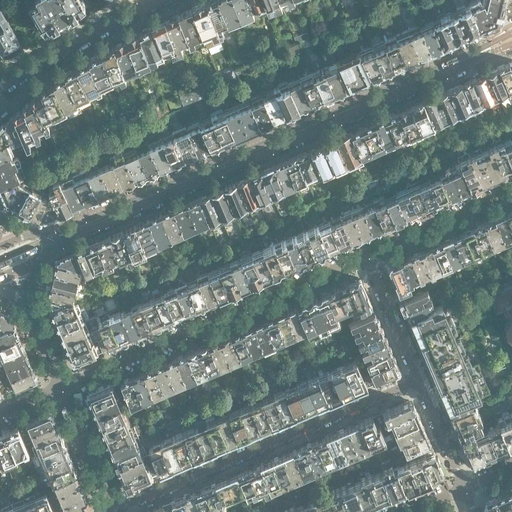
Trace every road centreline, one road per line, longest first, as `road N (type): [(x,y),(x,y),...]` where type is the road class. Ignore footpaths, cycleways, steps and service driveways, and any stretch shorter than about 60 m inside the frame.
road 1 (tertiary): [(67,231),(491,47)]
road 2 (residential): [(111,509),(418,381)]
road 3 (residential): [(61,388),(365,255)]
road 4 (residential): [(0,87),(151,2)]
road 5 (residential): [(365,255),(511,192)]
road 6 (residential): [(418,381),(365,255)]
road 7 (residential): [(111,509),(61,388)]
